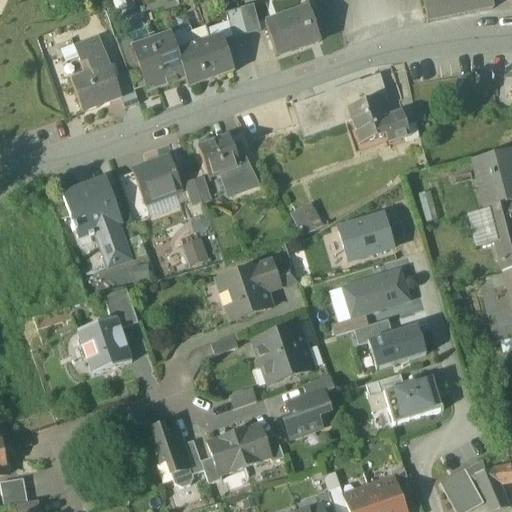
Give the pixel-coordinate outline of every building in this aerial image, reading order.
[(509,1),(509,0),(348,0),(346,1),(358,33),(363,32),(365,36),(419,17),(418,11),(434,8),(436,19),(447,16),(448,18),(482,11),(481,10),(492,7),(491,4),(509,1)] [(254,7),(240,11),(247,36),(261,32),(254,7)] [(232,40),(247,36),(240,11),(225,15),(232,40)] [(266,27),(277,57),(320,41),(310,11),(282,21),(284,26),(269,32),(267,26),(266,27)] [(282,21),(267,26),(269,32),(284,26),(282,21)] [(169,35),(176,55),(211,43),(205,28),(192,33),(190,28),(169,35)] [(148,93),(185,79),(176,55),(169,35),(135,48),(132,48),(142,75),(146,86),(148,93)] [(74,46),(84,74),(109,65),(99,37),(74,46)] [(222,39),(211,43),(176,55),(185,79),(188,87),(222,75),(222,76),(234,72),(222,39)] [(117,46),(127,73),(130,80),(142,75),(132,48),(135,48),(132,41),(117,46)] [(114,78),(109,65),(84,74),(70,79),(82,113),(101,106),(100,104),(120,97),(121,97),(114,78)] [(133,90),(130,80),(127,73),(114,78),(121,97),(120,97),(124,110),(139,104),(133,90)] [(130,80),(133,90),(146,86),(142,75),(130,80)] [(303,137),(350,120),(346,108),(379,96),(382,106),(388,103),(378,75),(292,105),(303,137)] [(385,135),(391,133),(386,118),(382,106),(379,96),(346,108),(350,120),(359,144),(385,135)] [(391,133),(385,135),(388,143),(409,136),(401,113),(396,115),(401,130),(391,133)] [(396,115),(386,118),(391,133),(401,130),(396,115)] [(242,154),(249,168),(260,164),(242,132),(228,137),(235,156),(242,154)] [(208,177),(220,172),(238,166),(235,156),(228,137),(228,136),(197,147),(208,177)] [(511,150),(472,161),(485,211),(511,203),(511,150)] [(242,154),(235,156),(238,166),(220,172),(228,195),(258,185),(249,168),(242,154)] [(144,202),(144,203),(175,192),(181,189),(170,158),(133,172),(144,202)] [(118,177),(129,207),(144,202),(133,172),(118,177)] [(61,196),(63,201),(107,184),(106,179),(61,196)] [(204,182),(195,185),(202,203),(211,200),(204,182)] [(94,232),(108,268),(128,260),(114,222),(121,219),(107,184),(63,201),(73,227),(70,228),(72,232),(74,231),(77,239),(94,232)] [(193,206),(202,203),(195,185),(187,188),(193,206)] [(180,206),(175,192),(144,203),(149,217),(180,206)] [(477,249),(494,244),(501,273),(511,270),(511,204),(511,203),(485,211),(468,216),(477,249)] [(311,205),(302,210),(311,225),(300,231),(303,237),(323,225),(311,205)] [(291,216),(300,232),(300,231),(311,225),(302,210),(291,216)] [(392,250),(382,218),(337,232),(347,264),(392,250)] [(199,240),(181,247),(190,267),(207,260),(199,240)] [(257,269),(266,295),(280,290),(273,273),(270,264),(257,269)] [(273,273),(280,290),(296,285),(290,267),(273,273)] [(215,283),(229,325),(272,310),(266,295),(257,269),(215,283)] [(511,270),(501,273),(511,313),(511,270)] [(399,273),(342,290),(351,321),(365,317),(408,303),(399,273)] [(495,342),(511,338),(511,313),(501,273),(479,280),(495,342)] [(328,294),(338,325),(351,321),(342,290),(328,294)] [(116,320),(120,332),(138,326),(126,292),(103,298),(111,322),(116,320)] [(368,328),(365,317),(351,321),(338,325),(331,327),(334,339),(353,333),(368,328)] [(77,334),(92,378),(132,364),(120,332),(116,320),(111,322),(77,334)] [(357,348),(367,345),(367,344),(392,337),(387,322),(368,328),(353,333),(357,348)] [(253,344),(260,366),(305,350),(298,329),(253,344)] [(375,372),(425,357),(416,329),(392,337),(367,344),(367,345),(375,372)] [(210,347),(214,359),(237,351),(233,339),(210,347)] [(313,372),(305,350),(260,366),(268,388),(313,372)] [(368,399),(382,395),(403,388),(399,377),(365,388),(368,399)] [(303,388),(307,400),(322,394),(322,396),(334,392),(329,379),(303,388)] [(392,428),(442,412),(432,379),(403,388),(382,395),(392,428)] [(229,400),(233,412),(256,404),(252,392),(229,400)] [(284,425),(290,442),(321,431),(316,419),(329,414),(322,396),(322,394),(307,400),(286,407),(291,422),(284,425)] [(259,427),(233,436),(245,470),(270,461),(271,461),(264,442),(259,427)] [(174,487),(182,490),(190,488),(193,480),(192,478),(182,448),(177,434),(164,439),(160,430),(144,435),(155,467),(166,463),(174,487)] [(220,479),(245,470),(233,436),(206,445),(210,455),(212,461),(218,480),(220,479)] [(270,461),(271,465),(284,460),(276,438),(264,442),(271,461),(270,461)] [(182,448),(192,478),(203,474),(193,444),(182,448)] [(200,464),(208,487),(221,482),(220,479),(218,480),(212,461),(200,464)] [(511,465),(492,470),(499,485),(511,483),(511,465)] [(500,511),(509,509),(499,485),(492,470),(474,476),(488,511),(500,511)] [(394,483),(401,501),(413,497),(404,471),(392,476),(395,483),(394,483)] [(439,487),(453,511),(471,511),(483,506),(465,473),(439,487)] [(14,507),(15,511),(40,511),(38,503),(27,505),(23,481),(0,485),(0,490),(3,509),(14,507)] [(394,482),(368,491),(375,511),(404,511),(401,501),(394,483),(394,482)] [(327,495),(328,496),(333,511),(346,511),(343,500),(342,500),(339,491),(327,495)] [(375,511),(368,491),(343,500),(346,511),(375,511)] [(333,511),(328,496),(315,500),(318,509),(319,509),(320,511),(333,511)]
